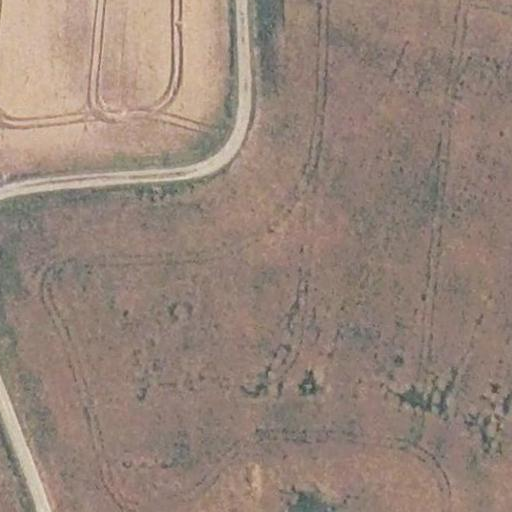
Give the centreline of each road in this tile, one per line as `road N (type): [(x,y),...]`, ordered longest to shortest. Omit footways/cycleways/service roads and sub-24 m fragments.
road 1 (track): [(0,194),(54,181),(190,171),(225,154),(244,115),(243,0)]
road 2 (track): [(43,511),(0,390)]
